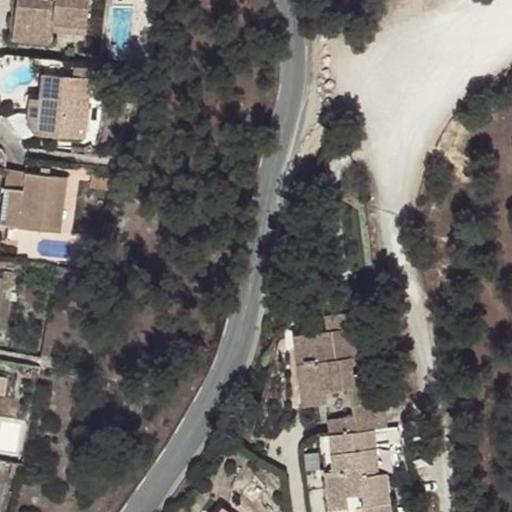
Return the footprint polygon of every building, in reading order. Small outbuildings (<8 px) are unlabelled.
[(15,0),(13,24),(52,29),(53,18),(87,23),(89,0),(15,0)] [(53,18),(52,29),(85,32),(87,23),(53,18)] [(52,29),(13,24),(12,34),(51,39),(52,29)] [(88,75),(41,70),(39,90),(34,130),(81,135),(88,75)] [(26,111),(34,130),(39,90),(29,89),(26,111)] [(24,188),(4,186),(0,223),(59,230),(67,175),(26,170),(24,188)] [(353,281),(330,283),(332,305),(355,302),(353,281)] [(332,305),(320,306),(322,320),(289,325),(294,358),(306,356),(308,370),(319,369),(320,377),(326,376),(328,385),(346,382),(349,409),(341,410),(342,422),(369,418),(372,417),(364,365),(346,368),(344,350),(361,348),(355,302),(332,305)] [(306,356),(294,358),(299,398),(323,394),(321,385),(328,385),(326,376),(320,377),(319,369),(308,370),(306,356)] [(341,410),(323,412),(324,424),(342,422),(341,410)] [(342,422),(324,424),(329,464),(319,466),(325,511),(387,511),(382,465),(376,466),(370,467),(368,451),(374,451),(369,418),(342,422)] [(329,464),(324,424),(319,425),(314,431),(319,466),(329,464)] [(374,451),(368,451),(370,467),(376,466),(374,451)] [(213,511),(255,511),(226,493),(213,511)]
